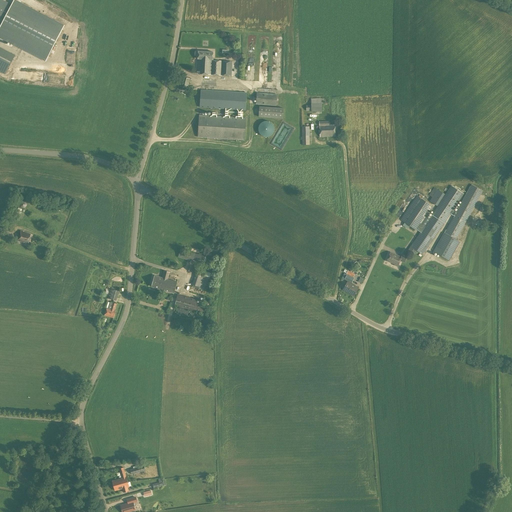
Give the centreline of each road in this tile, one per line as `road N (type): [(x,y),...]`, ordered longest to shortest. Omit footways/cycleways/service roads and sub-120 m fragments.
road 1 (unclassified): [(511,362),(384,328),(138,184)]
road 2 (tertiary): [(107,511),(81,410),(125,315),(138,184)]
road 3 (unclassified): [(133,180),(165,87),(182,0)]
road 4 (tertiary): [(133,180),(89,157),(0,148)]
road 5 (track): [(132,271),(16,225)]
